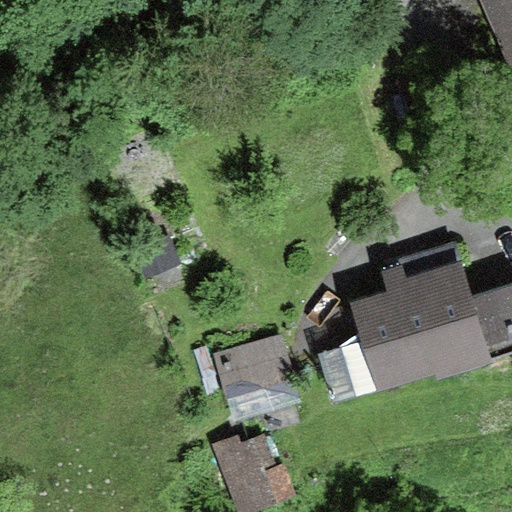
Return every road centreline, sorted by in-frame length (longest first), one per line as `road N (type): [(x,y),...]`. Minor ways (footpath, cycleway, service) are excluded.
road 1 (track): [(0,160),(398,0)]
road 2 (track): [(0,87),(165,0)]
